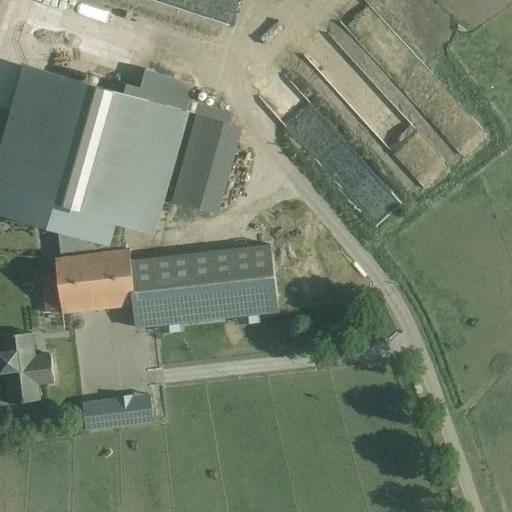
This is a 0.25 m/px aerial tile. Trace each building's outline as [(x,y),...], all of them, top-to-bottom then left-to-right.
[(29,67),(0,168),(0,212),(59,230),(62,258),(124,250),(127,227),(152,234),(155,221),(186,114),(29,67)] [(388,91),(403,106),(417,92),(403,77),(388,91)] [(198,115),(174,201),(211,212),(236,126),(198,115)] [(272,245),(132,261),(131,249),(124,250),(62,258),(57,258),(59,274),(63,312),(63,314),(136,305),(138,324),(139,324),(140,328),(280,312),(272,245)] [(4,354),(0,354),(0,356),(2,374),(6,373),(10,405),(42,402),(40,386),(56,384),(52,356),(36,358),(34,334),(2,338),(4,354)]
